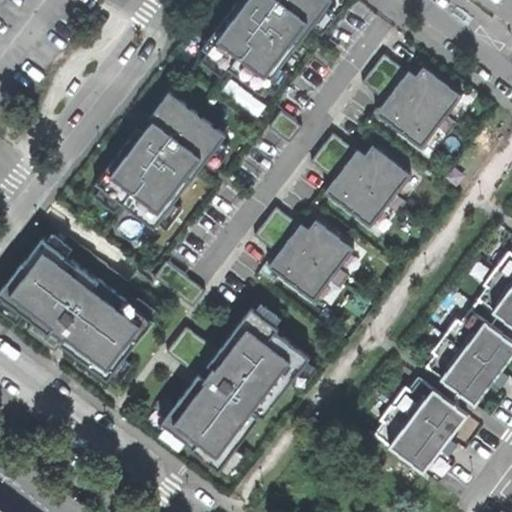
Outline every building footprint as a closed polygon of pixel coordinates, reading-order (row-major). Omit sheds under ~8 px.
[(207,52),(201,60),(221,75),(227,67),(260,93),(265,87),(273,93),(288,73),(280,67),(312,25),(322,32),(337,13),(327,5),(331,0),(237,0),(201,47),(207,52)] [(384,53),(362,81),(386,99),(384,101),(376,112),(421,147),(425,142),(430,146),(438,135),(433,132),(438,125),(448,133),(457,121),(447,114),(449,111),(454,114),(463,103),(458,99),(462,94),(423,64),(420,69),(413,64),(409,69),(407,70),(384,53)] [(101,187),(94,195),(115,211),(121,202),(154,228),(158,222),(166,228),(182,208),(174,202),(206,160),(215,168),(231,148),(221,140),(226,134),(169,90),(149,116),(145,112),(135,126),(137,128),(95,183),(101,187)] [(281,109),(269,125),(289,141),(302,125),(281,109)] [(333,131),(311,160),(335,178),(325,191),(332,196),(343,205),(370,226),(374,221),(379,225),(387,213),(383,210),(387,204),(397,212),(406,200),(396,192),(398,189),(403,193),(412,182),(407,178),(411,173),(372,143),(369,148),(362,142),(357,149),(333,131)] [(276,205),(254,234),(278,252),(268,265),(314,300),(317,295),(322,299),(331,287),(326,284),(330,278),(340,286),(349,274),(339,267),(342,264),(346,267),(355,256),(350,252),(354,247),(316,218),(312,222),(305,217),(300,224),(276,205)] [(0,295),(3,297),(0,301),(0,308),(17,321),(23,313),(33,321),(27,329),(55,350),(60,343),(107,380),(109,377),(117,383),(133,363),(125,357),(153,319),(152,318),(158,310),(138,294),(132,303),(98,277),(97,278),(67,254),(73,246),(53,230),(47,238),(43,236),(23,261),(22,261),(0,289),(0,295)] [(478,298),(499,314),(511,324),(511,251),(509,250),(483,283),(487,286),(478,298)] [(166,259),(154,275),(193,305),(205,289),(166,259)] [(499,314),(478,298),(470,308),(491,324),(499,314)] [(165,424),(159,433),(179,448),(185,440),(193,446),(192,448),(219,469),(221,466),(229,473),(245,452),(237,446),(261,414),(264,416),(292,380),(302,387),(317,367),(308,359),(310,356),(276,329),(278,327),(276,325),(282,316),(262,301),(255,309),(251,306),(218,349),(186,325),(167,350),(198,374),(161,421),(165,424)] [(511,339),(491,324),(470,308),(461,320),(457,317),(432,351),(435,353),(426,365),(475,403),(492,380),(500,386),(509,374),(501,368),(511,354),(511,339)] [(383,421),(374,433),(423,470),(441,447),(449,453),(457,442),(450,436),(467,413),(418,375),(409,387),(405,385),(380,418),(383,421)]
